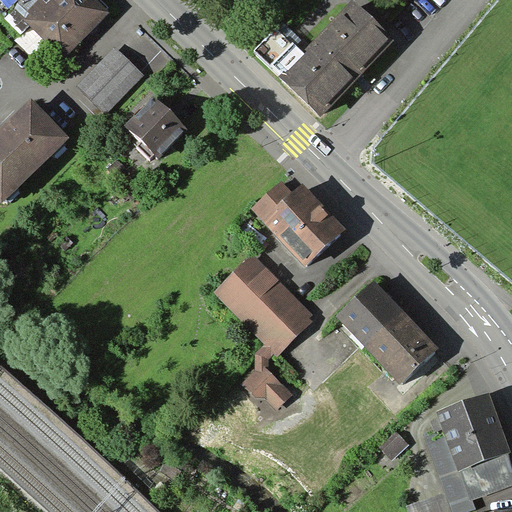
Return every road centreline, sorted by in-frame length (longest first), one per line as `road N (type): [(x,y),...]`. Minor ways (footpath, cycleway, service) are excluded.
road 1 (tertiary): [(326,164),(465,287),(511,348)]
road 2 (tertiary): [(152,0),(326,164)]
road 3 (residential): [(326,164),(477,0)]
